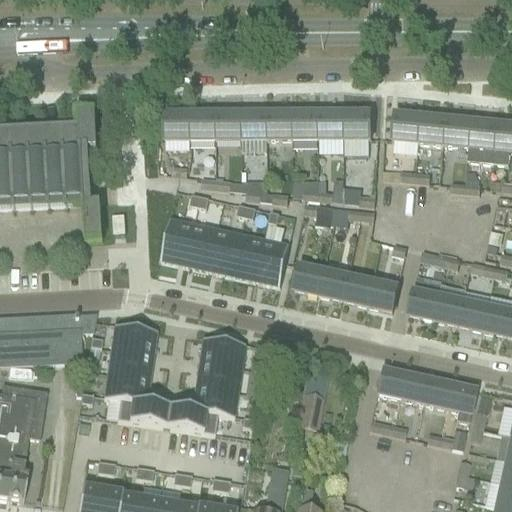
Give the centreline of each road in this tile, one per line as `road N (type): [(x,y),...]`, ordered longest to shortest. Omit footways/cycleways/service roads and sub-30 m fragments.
road 1 (residential): [(511,382),(141,300),(0,304)]
road 2 (residential): [(36,55),(81,84),(511,78)]
road 3 (tertiary): [(119,42),(377,37)]
road 4 (tertiary): [(377,37),(511,37)]
